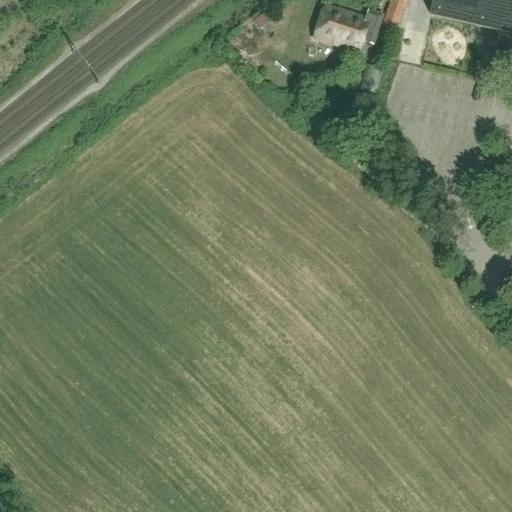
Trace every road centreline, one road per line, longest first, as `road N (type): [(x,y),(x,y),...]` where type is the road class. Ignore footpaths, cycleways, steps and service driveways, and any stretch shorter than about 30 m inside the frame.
road 1 (track): [(358,71),(343,127),(351,151),(450,244),(469,251)]
road 2 (unclassified): [(511,308),(482,274),(511,146)]
